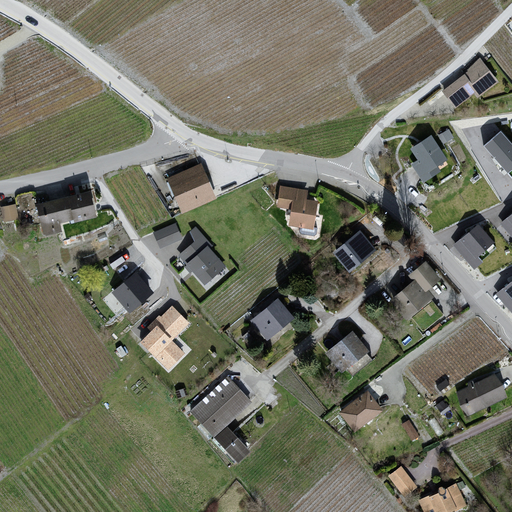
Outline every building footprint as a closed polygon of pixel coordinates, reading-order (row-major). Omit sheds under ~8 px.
[(477,60),(438,93),(451,108),(470,96),(474,100),(495,84),(477,60)] [(499,129),(482,144),(507,172),(511,167),(511,141),(511,142),(499,129)] [(418,159),(411,164),(422,181),(439,170),(436,166),(447,158),(430,133),(409,146),(418,159)] [(198,165),(163,180),(179,215),(212,200),(198,165)] [(305,191),(277,186),(273,208),(287,211),(285,226),(310,230),(314,202),(304,199),(305,191)] [(84,190),(29,199),(39,235),(58,233),(55,225),(68,222),(69,225),(91,219),(84,190)] [(13,204),(0,206),(0,222),(16,220),(13,204)] [(511,212),(501,222),(511,234),(511,212)] [(175,222),(153,232),(159,247),(181,237),(175,222)] [(492,240),(477,224),(455,244),(474,266),(480,260),(475,254),(492,240)] [(209,244),(196,227),(190,230),(195,241),(179,255),(204,283),(224,264),(207,246),(209,244)] [(374,248),(359,230),(334,250),(348,268),(374,248)] [(406,276),(410,281),(387,299),(403,319),(430,299),(425,291),(437,279),(422,261),(406,276)] [(150,292),(134,272),(108,292),(126,313),(150,292)] [(511,278),(496,293),(511,309),(511,278)] [(292,317),(274,297),(247,320),(264,340),(292,317)] [(151,328),(140,340),(168,366),(182,351),(170,339),(187,321),(170,304),(149,326),(151,328)] [(364,350),(348,331),(322,354),(339,373),(364,350)] [(491,373),(454,392),(466,415),(502,397),(491,373)] [(249,401),(224,374),(186,409),(233,464),(246,449),(225,427),(249,401)] [(380,410),(365,390),(336,413),(351,432),(380,410)] [(409,416),(402,421),(413,436),(420,432),(409,416)] [(417,486),(401,465),(387,475),(403,496),(417,486)] [(456,481),(418,498),(423,511),(449,511),(466,505),(456,481)]
